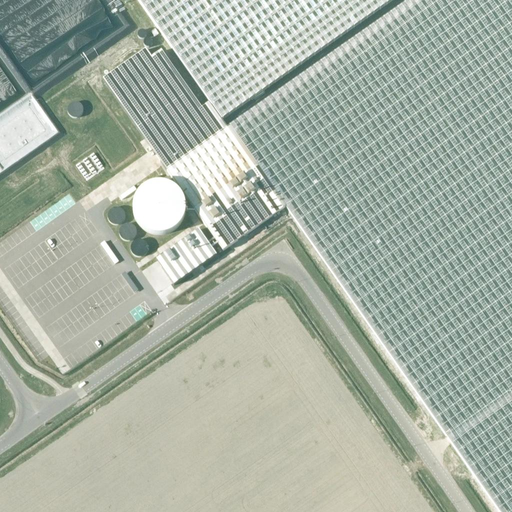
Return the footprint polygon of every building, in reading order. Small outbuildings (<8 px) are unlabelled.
[(137,0),(210,104),(201,110),(161,51),(150,57),(144,49),(102,78),(223,253),(286,209),(498,511),(511,511),(511,0),(406,0),(226,127),(222,121),(394,0),(137,0)] [(68,74),(65,92),(85,95),(88,77),(68,74)] [(26,94),(0,110),(0,168),(53,135),(26,94)] [(179,209),(185,205),(165,179),(162,181),(144,180),(140,183),(137,183),(125,193),(123,215),(135,231),(161,232),(173,223),(173,218),(179,213),(179,209)] [(199,231),(156,261),(174,286),(216,256),(199,231)]
